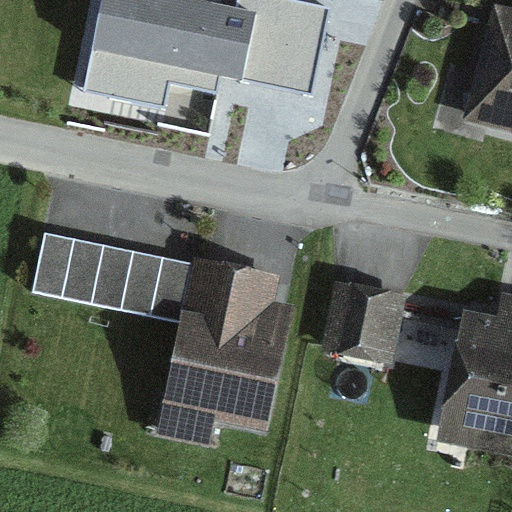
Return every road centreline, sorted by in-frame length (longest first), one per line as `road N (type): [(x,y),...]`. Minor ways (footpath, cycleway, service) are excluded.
road 1 (residential): [(0,144),(319,202)]
road 2 (residential): [(319,202),(399,0)]
road 3 (residential): [(319,202),(511,238)]
